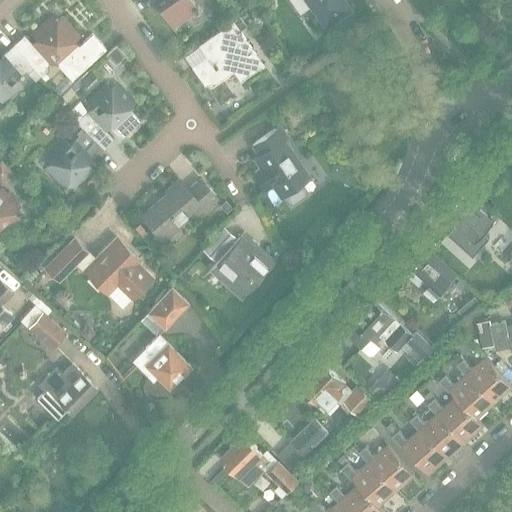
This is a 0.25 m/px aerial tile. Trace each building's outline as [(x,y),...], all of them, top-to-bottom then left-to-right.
[(152,0),(172,28),(198,10),(191,0),(152,0)] [(344,0),(290,0),(300,13),(309,6),(325,29),(351,10),(344,0)] [(239,16),(232,21),(239,31),(246,26),(239,16)] [(33,68),(39,76),(43,80),(48,76),(44,72),(47,70),(45,67),(53,60),(71,79),(105,48),(92,32),(78,45),(74,40),(78,37),(61,18),(56,24),(50,17),(32,33),(38,40),(22,54),(22,55),(33,68)] [(230,68),(240,82),(263,65),(239,31),(232,21),(205,41),(212,51),(190,66),(205,86),(230,68)] [(22,55),(22,54),(15,46),(0,59),(0,100),(1,102),(20,85),(15,80),(25,70),(34,80),(39,76),(33,68),(22,55)] [(94,141),(102,149),(113,139),(105,131),(109,127),(114,132),(133,114),(128,109),(134,103),(116,85),(110,91),(104,85),(86,103),(92,109),(83,117),(80,114),(73,121),(81,129),(81,128),(94,141)] [(305,196),(305,191),(300,184),(309,178),(283,141),(288,138),(279,126),(252,145),(259,156),(255,159),(261,169),(254,174),(265,190),(272,185),(281,197),(282,197),(286,204),(291,206),(305,196)] [(86,165),(102,149),(94,141),(81,128),(81,129),(77,132),(80,135),(68,147),(63,141),(45,158),(50,163),(44,169),(62,187),(68,181),(74,188),(91,171),(86,165)] [(204,211),(217,200),(199,179),(186,190),(180,183),(142,215),(161,236),(198,204),(204,211)] [(0,234),(17,218),(11,212),(17,207),(0,189),(0,234)] [(445,215),(468,237),(487,217),(463,195),(445,215)] [(509,246),(511,248),(511,235),(496,220),(487,230),(506,248),(509,246)] [(202,249),(214,260),(235,237),(223,226),(202,249)] [(209,271),(241,299),(275,260),(244,233),(209,271)] [(135,263),(138,260),(115,238),(94,259),(73,239),(44,267),(56,280),(74,262),(105,293),(115,283),(130,298),(139,289),(142,289),(147,284),(147,281),(150,278),(135,263)] [(430,252),(424,258),(415,250),(400,267),(411,277),(409,281),(432,302),(456,276),(430,252)] [(0,325),(11,314),(1,304),(12,292),(0,280),(0,325)] [(146,312),(164,329),(189,302),(171,286),(146,312)] [(381,336),(397,351),(412,335),(374,300),(344,333),(368,355),(372,355),(379,347),(374,343),(381,336)] [(19,321),(52,351),(67,335),(33,305),(19,321)] [(511,335),(508,336),(505,321),(490,325),(496,350),(510,347),(511,351),(511,350),(511,335)] [(434,349),(417,332),(406,343),(422,358),(434,349)] [(156,376),(168,388),(190,367),(158,334),(132,358),(153,380),(156,376)] [(467,373),(493,402),(511,385),(486,356),(473,368),(464,358),(457,364),(466,374),(467,373)] [(357,384),(350,391),(343,385),(345,383),(323,362),(300,387),(325,411),(335,400),(337,402),(341,403),(343,401),(358,415),(373,400),(357,384)] [(72,413),(96,388),(72,364),(62,374),(56,369),(46,379),(51,384),(36,399),(57,419),(68,408),(72,413)] [(475,418),(493,402),(467,373),(466,374),(454,384),(445,374),(438,381),(448,392),(450,390),(456,397),(456,396),(475,418)] [(409,396),(417,405),(425,398),(417,390),(409,396)] [(482,426),(475,418),(456,396),(456,397),(444,407),(435,397),(428,404),(437,413),(438,413),(464,442),(482,426)] [(446,458),(464,442),(438,413),(437,413),(426,423),(417,413),(410,420),(419,430),(420,428),(446,458)] [(290,440),(304,455),(328,432),(315,418),(290,440)] [(428,474),(446,458),(420,428),(419,430),(407,440),(398,430),(391,436),(401,447),(403,446),(428,474)] [(220,458),(259,498),(270,487),(256,473),(263,466),(256,460),(263,453),(244,434),(220,458)] [(369,460),(395,489),(413,473),(388,444),(374,456),(365,446),(358,453),(367,462),(369,460)] [(377,505),(395,489),(369,460),(367,462),(356,472),(348,462),(340,468),(350,479),(352,477),(358,484),(377,505)] [(383,511),(377,505),(358,484),(345,496),(336,486),(329,492),(338,502),(340,500),(350,511),(383,511)] [(350,511),(340,500),(338,502),(327,511),(318,502),(311,508),(314,511),(350,511)]
